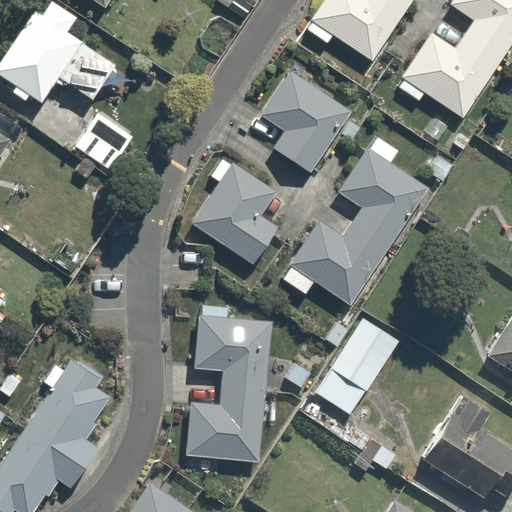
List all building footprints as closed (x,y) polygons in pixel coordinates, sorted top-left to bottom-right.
[(35,0),(31,7),(24,3),(0,41),(0,80),(6,84),(3,88),(20,99),(22,94),(37,103),(53,77),(86,97),(108,60),(64,34),(75,15),(51,0),(35,0)] [(321,46),(328,34),(371,59),(405,0),(317,0),(298,33),(321,46)] [(412,103),(419,91),(463,119),(511,41),(511,0),(444,0),(443,3),(463,16),(450,37),(428,23),(388,87),(412,103)] [(351,99),(288,63),(281,59),(248,117),(271,130),(261,148),(308,175),(351,99)] [(61,147),(76,156),(68,169),(85,178),(92,165),(98,168),(110,146),(73,125),(61,147)] [(369,134),(364,143),(354,137),(321,190),(346,206),(331,229),(306,214),(278,258),(284,262),(274,278),(300,294),(309,279),(344,301),(420,179),(386,157),(391,148),(369,134)] [(217,152),(215,155),(178,221),(249,261),(269,224),(254,216),(273,184),(217,152)] [(262,459),(262,313),(224,313),(224,302),(187,302),(187,370),(209,370),(209,399),(177,399),(177,458),(262,459)] [(511,311),(504,306),(474,355),(511,378),(511,311)] [(394,343),(353,319),(308,394),(349,418),(394,343)] [(104,368),(66,344),(53,364),(46,359),(33,381),(39,385),(0,447),(0,511),(9,511),(10,511),(11,511),(32,511),(52,483),(63,490),(93,443),(87,439),(114,397),(94,384),(104,368)] [(306,365),(277,357),(271,381),(299,389),(306,365)] [(0,367),(0,391),(9,396),(19,378),(0,367)] [(401,450),(406,454),(436,475),(431,482),(450,496),(456,488),(474,501),(480,492),(494,502),(511,477),(511,447),(480,424),(487,414),(448,385),(401,450)] [(393,450),(351,423),(339,441),(381,468),(393,450)] [(194,511),(139,475),(113,511),(194,511)] [(417,511),(387,494),(376,511),(417,511)]
